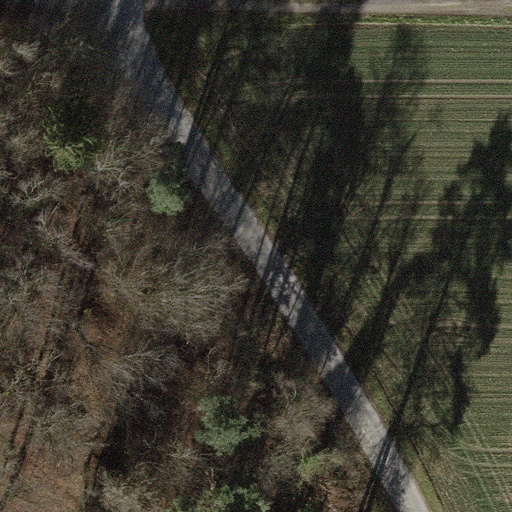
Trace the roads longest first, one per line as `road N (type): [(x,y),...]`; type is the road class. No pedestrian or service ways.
road 1 (track): [(131,3),(202,173),(381,445),(407,511)]
road 2 (track): [(131,3),(511,2)]
